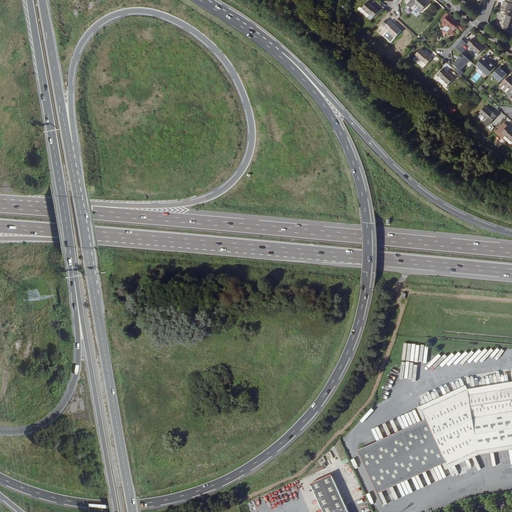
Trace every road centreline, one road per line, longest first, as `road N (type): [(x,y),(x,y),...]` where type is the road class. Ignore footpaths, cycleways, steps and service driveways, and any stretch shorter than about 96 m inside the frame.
road 1 (motorway): [(0,477),(55,498),(107,505),(194,492),(283,441),(342,364),(369,271),(356,169),(322,102),(232,17)]
road 2 (motorway): [(74,178),(73,63),(97,24),(141,10),(195,31),(240,85),(251,137),(234,179),(178,205),(48,208)]
road 3 (motorway): [(511,250),(48,208)]
road 4 (motorway): [(96,233),(511,271)]
road 5 (motorway): [(511,233),(428,196),(299,64),(232,17)]
road 6 (primary): [(132,511),(74,178)]
road 7 (primary): [(29,0),(72,257)]
road 8 (primary): [(72,257),(118,511)]
road 9 (motorway): [(72,257),(72,387),(45,423),(0,432)]
road 10 (primary): [(74,178),(41,0)]
